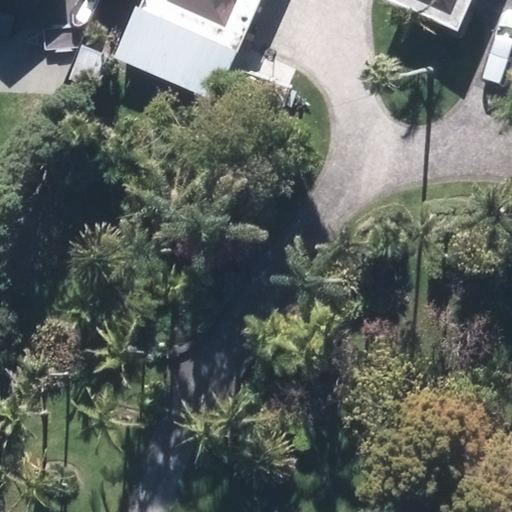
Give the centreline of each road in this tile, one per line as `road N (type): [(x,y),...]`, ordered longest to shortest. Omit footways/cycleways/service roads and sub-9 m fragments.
road 1 (track): [(156,511),(166,465),(200,399),(371,143)]
road 2 (track): [(511,97),(468,144),(436,155),(402,155),(371,143),(345,123),(320,64),(322,32),(338,0)]
